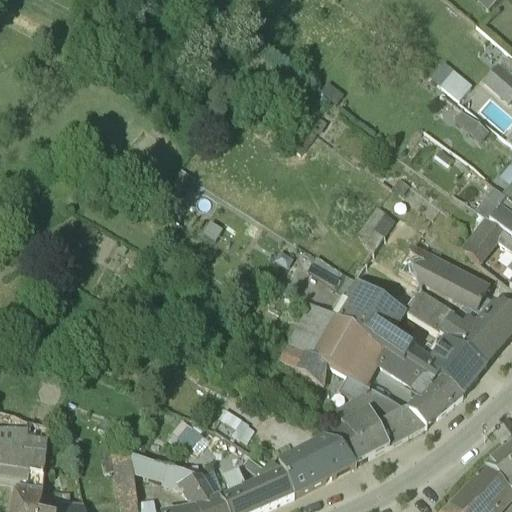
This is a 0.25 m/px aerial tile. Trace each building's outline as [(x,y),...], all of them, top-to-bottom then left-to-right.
[(475,0),(491,15),(505,0),(475,0)] [(456,108),(470,93),(442,67),(428,82),(456,108)] [(511,104),(511,86),(497,74),(484,89),(507,109),(511,104)] [(305,133),(288,155),(301,164),(317,142),(305,133)] [(171,217),(189,189),(176,180),(158,208),(171,217)] [(400,186),(393,196),(403,203),(410,193),(400,186)] [(484,226),(489,229),(501,213),(511,221),(511,209),(504,203),(495,195),(476,220),(484,226)] [(511,221),(501,213),(489,229),(504,240),(511,245),(511,221)] [(375,254),(382,243),(374,238),(386,221),(377,215),(357,242),(373,253),(375,254)] [(504,240),(489,229),(484,226),(460,256),(468,261),(481,272),(498,251),(504,240)] [(511,261),(511,245),(504,240),(498,251),(511,261)] [(383,305),(405,319),(418,299),(420,296),(421,289),(412,284),(400,276),(409,262),(382,243),(375,254),(373,253),(353,285),(356,287),(383,305)] [(487,299),(437,269),(414,255),(409,262),(400,276),(412,284),(421,289),(457,307),(479,311),(480,310),(487,299)] [(356,287),(353,285),(346,280),(333,299),(345,306),(356,287)] [(511,321),(493,310),(476,332),(468,326),(466,329),(418,299),(405,319),(446,345),(486,371),(511,341),(511,321)] [(405,319),(383,305),(373,323),(392,336),(405,319)] [(288,348),(312,362),(326,342),(336,324),(313,312),(288,348)] [(392,336),(373,323),(365,340),(406,367),(413,355),(390,339),(392,336)] [(406,367),(365,340),(349,333),(336,324),(326,342),(358,361),(360,359),(405,387),(414,372),(406,367)] [(358,361),(326,342),(312,362),(330,373),(334,375),(345,381),(351,372),(358,361)] [(486,371),(446,345),(431,367),(413,355),(406,367),(414,372),(437,388),(441,384),(462,401),(486,371)] [(320,389),(330,373),(312,362),(288,348),(279,363),(320,389)] [(368,384),(356,375),(351,372),(345,381),(348,383),(363,391),(368,384)] [(437,388),(414,372),(405,387),(416,393),(411,398),(420,406),(409,418),(425,433),(463,402),(462,401),(441,384),(437,388)] [(363,391),(348,383),(342,395),(361,405),(372,396),(363,391)] [(405,416),(372,396),(361,405),(337,423),(341,429),(369,415),(377,430),(405,416)] [(369,415),(341,429),(344,435),(326,446),(334,451),(335,451),(355,470),(368,464),(389,452),(377,430),(369,415)] [(409,418),(405,416),(377,430),(389,452),(425,433),(409,418)] [(27,425),(6,417),(6,431),(26,435),(27,425)] [(27,425),(26,435),(24,458),(46,460),(49,433),(27,425)] [(182,425),(173,437),(191,453),(201,441),(182,425)] [(0,435),(0,455),(24,458),(26,435),(6,431),(6,434),(0,435)] [(325,446),(279,470),(283,478),(294,502),(355,471),(355,470),(335,451),(334,451),(326,446),(325,446)] [(103,478),(114,476),(110,453),(99,449),(103,478)] [(134,481),(131,459),(110,453),(114,476),(118,509),(137,507),(134,481)] [(485,477),(501,494),(511,485),(511,454),(485,477)] [(24,458),(0,455),(0,470),(31,476),(31,475),(44,478),(46,460),(24,458)] [(176,492),(200,481),(131,459),(134,481),(176,492)] [(31,476),(0,470),(0,490),(20,494),(20,493),(28,494),(31,476)] [(271,472),(258,486),(231,501),(235,511),(271,511),(294,502),(283,478),(282,479),(271,472)] [(31,476),(28,494),(20,493),(20,494),(16,499),(15,499),(11,511),(40,511),(41,506),(42,505),(41,504),(42,494),(44,478),(31,475),(31,476)] [(485,477),(452,511),(503,511),(511,504),(501,494),(485,477)] [(219,511),(217,508),(200,481),(176,492),(187,511),(219,511)] [(511,485),(501,494),(511,504),(511,505),(511,485)] [(41,506),(59,508),(61,497),(42,494),(41,504),(42,505),(41,506)] [(235,511),(231,501),(217,508),(219,511),(235,511)]
